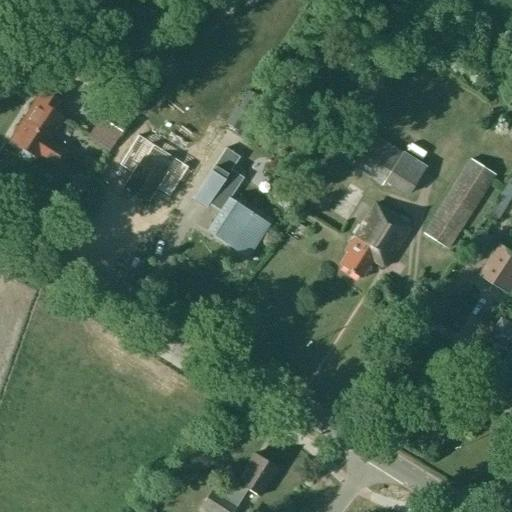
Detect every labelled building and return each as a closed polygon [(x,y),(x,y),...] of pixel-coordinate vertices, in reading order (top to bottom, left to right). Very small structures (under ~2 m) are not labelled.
[(213,0),(214,0),(230,11),(237,0),(213,0)] [(397,54),(388,72),(405,81),(414,63),(397,54)] [(33,158),(34,157),(36,158),(39,153),(60,166),(68,153),(49,141),(64,117),(54,110),(61,99),(42,88),(20,122),(21,123),(9,142),(22,149),(21,151),(21,152),(20,153),(21,155),(21,156),(22,158),(23,159),(24,160),(25,160),(26,161),(28,161),(30,161),(31,160),(32,160),(33,158)] [(85,139),(107,152),(126,123),(100,106),(91,119),(96,122),(85,139)] [(408,195),(426,167),(403,152),(358,124),(338,156),(383,185),(385,181),(408,195)] [(164,170),(173,158),(156,147),(147,160),(142,156),(124,185),(147,200),(166,171),(164,170)] [(472,159),(424,233),(448,249),(496,175),(472,159)] [(192,198),(205,207),(208,203),(219,211),(206,231),(243,255),(265,222),(216,190),(226,174),(213,165),(192,198)] [(350,218),(358,201),(347,196),(339,213),(350,218)] [(360,279),(372,260),(384,267),(409,227),(397,220),(398,218),(375,203),(345,251),(347,253),(339,265),(360,279)] [(481,274),(505,290),(511,279),(511,251),(501,244),(481,274)] [(511,327),(501,320),(488,338),(511,353),(503,366),(505,368),(497,381),(511,390),(511,327)] [(235,505),(245,488),(258,496),(276,467),(273,466),(272,462),(267,459),(264,459),(254,453),(236,482),(232,479),(221,496),(211,489),(200,506),(209,511),(231,511),(236,506),(235,505)]
